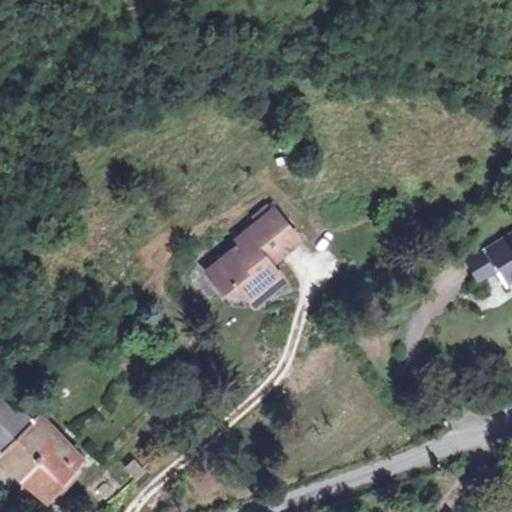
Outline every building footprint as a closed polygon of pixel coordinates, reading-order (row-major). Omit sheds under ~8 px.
[(255,295),(263,304),(279,290),(263,272),(286,252),(257,220),(221,251),(226,258),(198,282),(216,301),(231,291),(243,306),(255,295)] [(511,279),(511,225),(462,258),(476,277),(492,267),(503,284),(511,279)] [(255,295),(243,306),(251,316),(263,304),(255,295)] [(60,462),(19,418),(0,399),(0,471),(24,495),(37,501),(67,468),(60,462)] [(19,418),(60,462),(70,451),(28,409),(19,418)]
